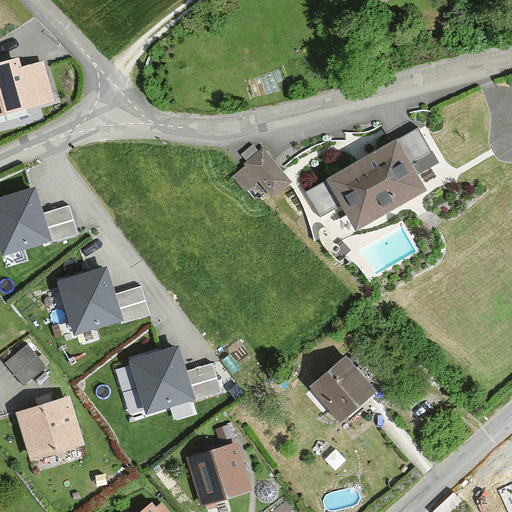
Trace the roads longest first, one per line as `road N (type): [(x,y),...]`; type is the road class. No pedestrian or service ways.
road 1 (residential): [(511,59),(302,116),(111,123)]
road 2 (residential): [(111,123),(128,66),(201,0)]
road 3 (residential): [(111,123),(93,57),(48,0)]
road 4 (residential): [(407,511),(511,416)]
